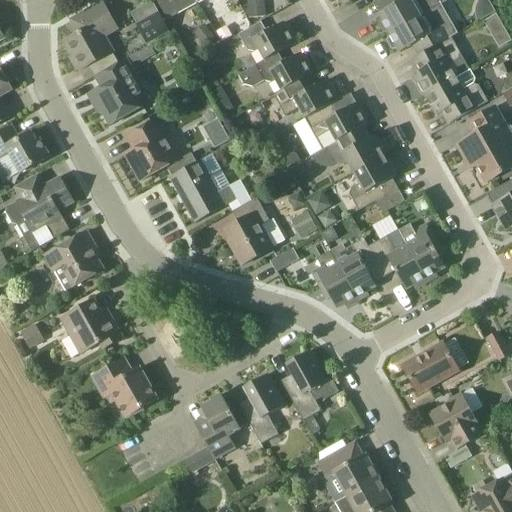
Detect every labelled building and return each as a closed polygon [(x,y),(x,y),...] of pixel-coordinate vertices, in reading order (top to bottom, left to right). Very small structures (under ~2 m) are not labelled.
[(156,0),(168,21),(197,5),(194,0),(156,0)] [(267,18),(264,0),(253,0),(246,1),(249,20),(267,18)] [(431,11),(441,5),(438,0),(404,0),(379,15),(381,18),(377,24),(382,33),(389,32),(390,34),(431,11)] [(119,32),(113,21),(103,4),(82,15),(89,28),(64,42),(73,58),(71,59),(77,70),(79,69),(80,71),(115,53),(107,38),(119,32)] [(452,23),(441,5),(431,11),(390,34),(391,36),(387,42),(392,50),(398,49),(401,53),(413,46),(419,57),(451,38),(451,39),(459,34),(452,23)] [(234,33),(243,21),(234,13),(225,25),(234,33)] [(511,42),(511,41),(496,14),(484,21),(499,49),(511,42)] [(147,42),(168,31),(159,15),(139,26),(147,42)] [(264,62),(279,54),(296,44),(292,37),(294,36),(288,25),(286,27),(284,23),(267,33),(261,23),(240,36),(248,51),(255,53),(258,51),(264,62)] [(217,40),(205,25),(194,34),(206,49),(217,40)] [(461,56),(451,39),(451,38),(419,57),(412,60),(419,72),(413,75),(425,96),(464,73),(458,61),(459,60),(461,56)] [(282,92),(302,81),(313,75),(309,68),(311,66),(306,56),(303,57),(301,54),(284,64),(279,54),(264,62),(239,77),(244,86),(254,88),(265,82),(272,84),(276,82),(282,92)] [(205,63),(201,57),(192,63),(198,72),(204,69),(205,63)] [(110,126),(127,116),(152,103),(128,59),(95,77),(105,94),(95,99),(110,126)] [(0,123),(9,119),(0,103),(0,97),(12,91),(0,69),(0,123)] [(488,103),(479,86),(474,84),(476,78),(471,70),(464,73),(425,96),(437,116),(449,110),(456,121),(488,103)] [(305,120),(333,104),(336,103),(332,95),(335,94),(329,84),(327,85),(325,82),(308,91),(302,81),(282,92),(274,97),(286,117),(299,110),(305,120)] [(210,94),(216,105),(227,98),(221,87),(210,94)] [(511,109),(511,107),(511,89),(503,95),(511,109)] [(322,151),(350,135),(367,126),(363,118),(366,117),(360,107),(358,108),(356,105),(339,114),(333,104),(305,120),(317,140),(316,141),(322,151)] [(487,184),(511,169),(511,133),(496,106),(467,123),(475,135),(457,145),(468,163),(474,160),(487,184)] [(227,124),(231,131),(243,124),(239,117),(227,124)] [(130,162),(141,182),(167,168),(182,159),(158,119),(127,137),(139,158),(130,162)] [(215,121),(202,129),(213,147),(226,140),(215,121)] [(19,175),(32,168),(49,158),(40,141),(36,143),(31,134),(19,141),(11,127),(0,132),(0,160),(9,156),(19,175)] [(354,174),(385,157),(381,150),(383,149),(378,138),(375,140),(373,136),(357,147),(350,135),(322,151),(312,157),(318,166),(328,169),(337,165),(344,166),(348,164),(354,174)] [(290,154),(287,154),(283,156),(289,167),(300,162),(297,156),(290,154)] [(196,224),(244,197),(237,184),(231,188),(213,155),(187,169),(172,177),(171,178),(196,224)] [(379,187),(396,177),(394,174),(397,172),(391,162),(388,163),(385,157),(354,174),(360,185),(352,190),(351,197),(359,212),(376,203),(385,198),(379,187)] [(172,177),(187,169),(182,159),(167,168),(172,177)] [(302,176),(304,169),(301,163),(291,169),(296,179),(302,176)] [(48,192),(38,175),(14,189),(20,199),(15,202),(16,203),(7,208),(6,213),(12,224),(17,226),(26,242),(64,221),(62,217),(59,212),(75,203),(64,183),(48,192)] [(511,180),(500,188),(507,199),(493,207),(506,231),(511,227),(511,180)] [(405,202),(399,191),(385,199),(385,198),(376,203),(383,215),(405,202)] [(306,205),(300,194),(288,200),(294,211),(306,205)] [(307,199),(315,213),(324,208),(316,194),(307,199)] [(233,250),(242,267),(275,248),(262,226),(270,222),(257,199),(233,212),(238,223),(228,229),(239,247),(233,250)] [(338,222),(330,210),(317,218),(325,230),(338,222)] [(301,240),(318,231),(308,211),(291,221),(301,240)] [(438,245),(426,225),(426,224),(402,237),(428,283),(438,277),(436,274),(446,268),(434,247),(438,245)] [(428,283),(402,237),(399,232),(389,238),(388,237),(368,248),(377,263),(385,278),(396,272),(406,291),(416,285),(417,288),(428,283)] [(73,289),(86,281),(104,271),(93,253),(97,251),(87,233),(43,258),(52,274),(61,269),(73,289)] [(359,243),(364,240),(361,234),(356,236),(359,243)] [(377,263),(368,248),(364,240),(346,251),(349,257),(338,264),(359,301),(369,296),(367,293),(377,287),(366,269),(377,263)] [(0,268),(8,264),(9,264),(0,250),(0,249),(0,268)] [(277,273),(294,263),(300,260),(293,249),(270,262),(277,273)] [(348,307),(359,301),(338,264),(326,270),(325,267),(312,273),(322,290),(325,288),(337,309),(346,304),(348,307)] [(102,314),(101,313),(94,301),(59,320),(81,357),(100,346),(102,350),(122,339),(111,319),(105,323),(101,315),(102,314)] [(30,350),(37,346),(33,339),(40,335),(35,326),(21,334),(30,350)] [(487,339),(499,362),(511,356),(499,332),(487,339)] [(404,367),(418,394),(459,371),(444,345),(404,367)] [(282,382),(304,422),(305,421),(313,417),(321,412),(316,402),(322,398),(324,401),(339,393),(332,379),(327,382),(310,352),(287,365),(293,376),(282,382)] [(119,411),(122,409),(127,417),(157,401),(139,370),(132,374),(124,361),(92,380),(103,400),(114,394),(117,399),(114,401),(119,411)] [(268,416),(285,407),(268,375),(244,388),(250,399),(239,405),(261,445),(279,435),(268,416)] [(229,438),(242,431),(222,396),(201,408),(207,418),(195,425),(208,449),(215,462),(236,450),(229,438)] [(457,451),(485,435),(463,397),(431,415),(446,442),(450,439),(457,451)] [(321,432),(313,417),(305,421),(312,436),(321,432)] [(356,443),(347,448),(343,441),(322,453),(325,459),(318,463),(327,479),(324,481),(336,504),(379,480),(365,455),(363,457),(356,443)] [(192,475),(215,462),(208,449),(184,462),(192,475)] [(453,455),(445,459),(451,469),(450,470),(459,465),(453,455)] [(307,482),(301,472),(290,477),(296,488),(307,482)] [(511,511),(511,478),(506,482),(506,480),(474,498),(482,511),(511,511)] [(340,511),(388,511),(386,508),(393,504),(379,480),(336,504),(340,511)]
